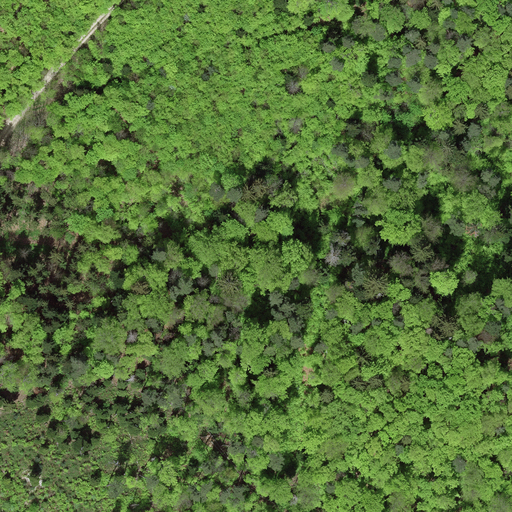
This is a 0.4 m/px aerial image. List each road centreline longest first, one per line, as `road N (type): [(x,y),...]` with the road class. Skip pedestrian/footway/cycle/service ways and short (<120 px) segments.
road 1 (track): [(0,131),(55,104),(403,0)]
road 2 (track): [(511,18),(417,125),(296,221)]
road 3 (track): [(122,0),(0,143)]
